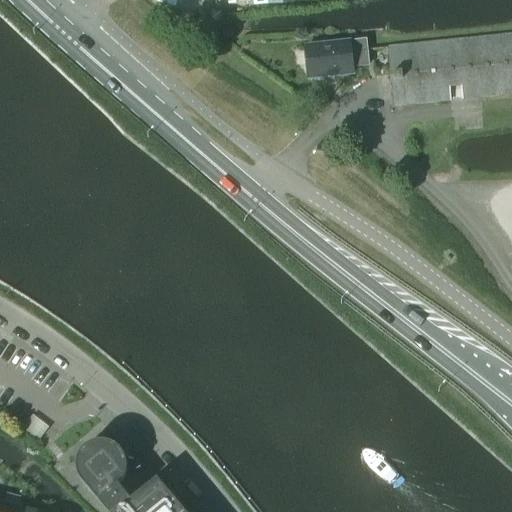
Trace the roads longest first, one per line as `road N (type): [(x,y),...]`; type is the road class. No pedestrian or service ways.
road 1 (primary): [(511,404),(257,201)]
road 2 (primary): [(257,201),(27,0)]
road 3 (residential): [(219,511),(114,390),(0,311)]
road 4 (unclassified): [(511,340),(393,247),(281,174)]
